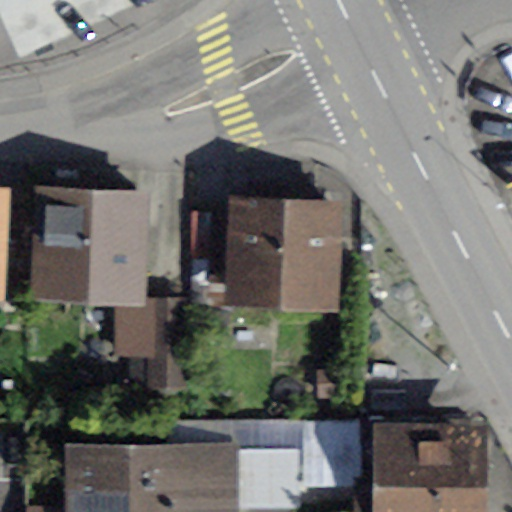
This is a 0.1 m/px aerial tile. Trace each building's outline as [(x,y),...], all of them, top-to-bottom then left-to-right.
[(52,182),(48,279),(128,282),(132,186),(52,182)] [(213,216),(210,280),(243,281),(243,288),(332,292),(337,206),(315,205),(316,192),(247,189),(246,217),(213,216)] [(121,301),(120,351),(151,351),(150,382),(183,382),(184,299),(121,301)] [(294,483),(361,483),(363,438),(363,419),(280,418),(279,443),(295,443),(294,483)] [(390,438),(363,438),(361,483),(389,483),(388,511),(469,511),(470,439),(390,438)] [(231,511),(231,451),(76,450),(75,511),(181,511),(182,511),(231,511)]
